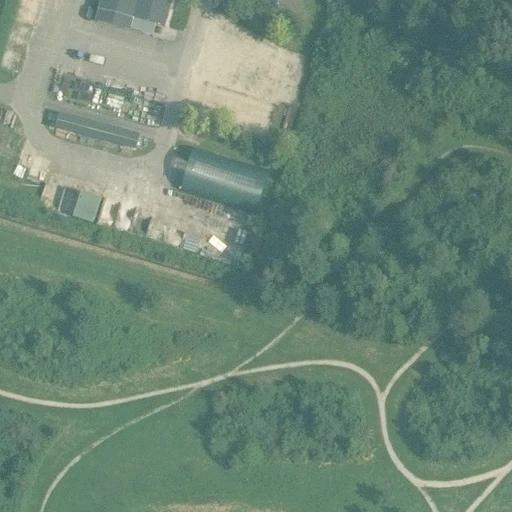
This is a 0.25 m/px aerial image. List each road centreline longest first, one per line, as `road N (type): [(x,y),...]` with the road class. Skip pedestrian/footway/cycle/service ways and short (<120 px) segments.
road 1 (unknown): [(511,378),(0,227)]
road 2 (unknown): [(188,54),(50,17)]
